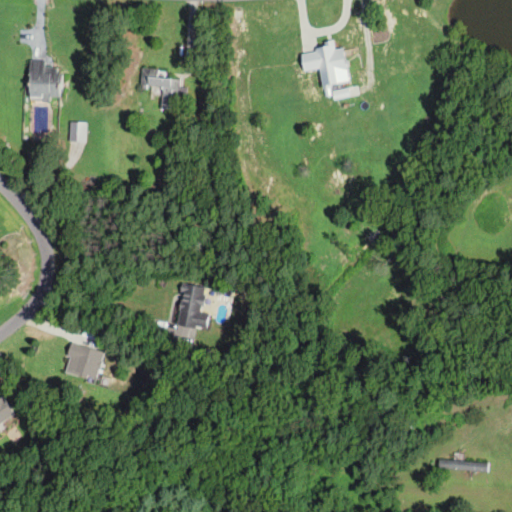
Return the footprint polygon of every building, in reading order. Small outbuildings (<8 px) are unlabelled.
[(60,98),(60,69),(44,69),(44,60),(29,59),(28,97),(60,98)] [(178,111),(179,95),(185,96),(187,75),(142,70),(140,88),(162,91),(160,109),(178,111)] [(202,312),(205,287),(182,284),(177,326),(208,330),(210,313),(202,312)] [(104,351),(71,342),(63,373),(96,382),(104,351)] [(0,426),(16,417),(2,396),(0,397),(0,426)] [(488,461),(439,460),(438,469),(488,470),(488,461)]
